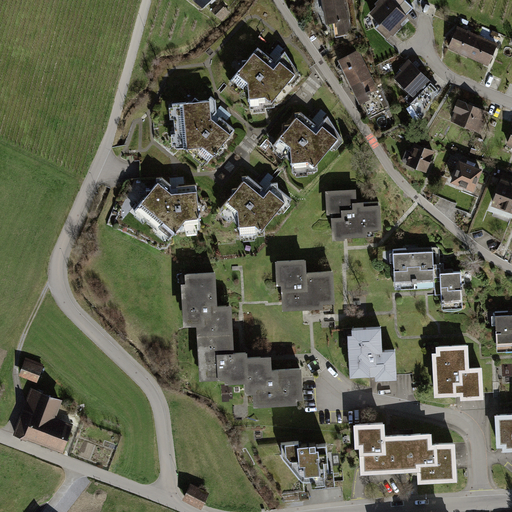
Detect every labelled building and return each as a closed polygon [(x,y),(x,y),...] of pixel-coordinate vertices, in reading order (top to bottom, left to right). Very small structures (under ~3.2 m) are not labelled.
[(348,0),(323,0),(329,27),(336,26),(338,39),(355,36),(348,0)] [(381,8),(374,16),(397,37),(416,16),(406,8),(411,3),(407,0),(386,0),(380,7),(381,8)] [(460,30),(450,53),(492,70),(502,47),(460,30)] [(260,49),(232,84),(251,96),(253,116),(271,114),(271,109),(280,108),(280,102),(305,77),(289,54),(281,47),(270,59),(260,49)] [(363,52),(342,62),(366,109),(376,104),(372,95),(382,91),(363,52)] [(413,64),(396,80),(420,102),(416,106),(428,123),(446,95),(413,64)] [(219,101),(172,106),(177,153),(197,151),(220,163),(240,133),(221,118),(219,101)] [(463,102),(454,124),(482,137),(492,114),(463,102)] [(301,114),(275,144),(292,159),(297,178),(321,176),(322,169),(345,140),(330,119),(322,112),(313,124),(301,114)] [(440,152),(418,146),(412,167),(434,174),(440,152)] [(464,161),(455,183),(480,194),(490,172),(464,161)] [(271,193),(251,178),(226,213),(242,224),(243,238),(270,236),(297,202),(279,184),(271,193)] [(177,190),(164,179),(136,212),(174,243),(187,226),(206,225),(202,188),(177,190)] [(511,183),(505,181),(495,206),(511,212),(511,183)] [(355,190),(327,191),(328,213),(332,212),(333,238),(346,237),(376,236),(375,231),(381,231),(380,203),(363,204),(363,201),(355,202),(355,190)] [(397,253),(400,291),(446,288),(447,307),(466,306),(463,273),(440,275),(438,251),(397,253)] [(305,305),(323,304),(338,303),(336,267),(308,269),(307,257),(275,259),(277,283),(281,283),(283,307),(305,305)] [(223,271),(184,274),(187,329),(201,328),(203,348),(199,349),(200,372),(204,372),(205,384),(233,382),(233,385),(251,384),(252,394),(259,393),(260,410),(304,408),(304,403),(310,402),(308,371),(278,373),(277,359),(253,360),(253,353),(239,354),(238,331),(236,308),(225,308),(223,271)] [(511,314),(499,316),(501,347),(511,346),(511,314)] [(355,339),(351,339),(355,378),(377,376),(378,385),(402,383),(399,350),(387,351),(385,329),(355,332),(355,339)] [(471,347),(436,350),(440,395),(466,393),(467,401),(485,399),(483,371),(473,372),(471,347)] [(26,358),(20,377),(40,383),(47,364),(26,358)] [(315,360),(308,365),(312,373),(320,368),(315,360)] [(33,389),(15,433),(65,453),(75,427),(57,420),(64,402),(33,389)] [(511,419),(500,421),(502,445),(507,445),(507,452),(511,451),(511,419)] [(360,427),(363,472),(423,469),(423,483),(458,481),(456,445),(435,447),(435,433),(387,436),(386,426),(360,427)] [(308,445),(287,449),(287,464),(312,486),(341,483),(336,449),(308,451),(308,445)] [(190,484),(184,497),(204,507),(210,495),(190,484)]
